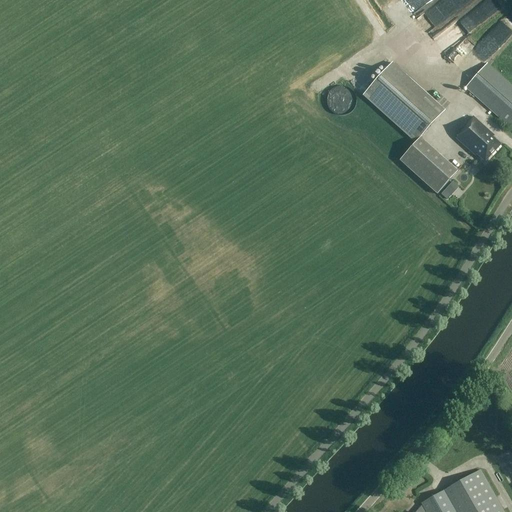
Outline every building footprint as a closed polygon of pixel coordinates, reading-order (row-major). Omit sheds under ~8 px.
[(504,44),(511,38),(511,19),(495,32),(504,44)] [(459,25),(434,43),(442,53),(467,35),(459,25)] [(444,57),(459,69),(465,61),(451,49),(444,57)] [(392,63),(364,94),(417,142),(400,161),(437,195),(458,172),(420,138),(445,111),(392,63)] [(511,87),(486,65),(477,76),(511,108),(511,87)] [(511,128),(511,108),(477,76),(466,87),(511,128)] [(462,133),(457,139),(476,156),(477,155),(485,162),(501,145),(492,137),(494,136),(474,118),(461,132),(462,133)] [(497,461),(502,469),(511,464),(506,456),(497,461)] [(503,511),(480,471),(421,504),(422,505),(415,511),(503,511)]
